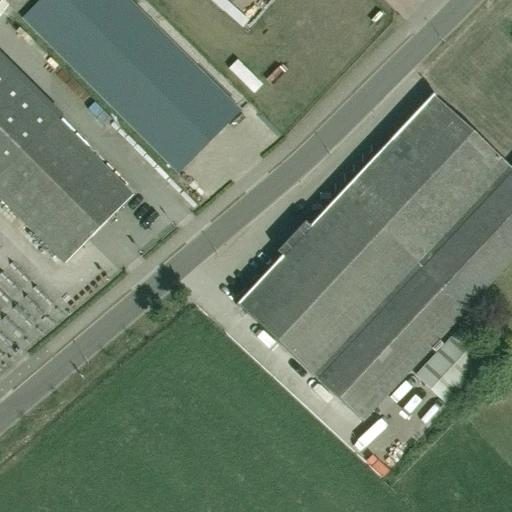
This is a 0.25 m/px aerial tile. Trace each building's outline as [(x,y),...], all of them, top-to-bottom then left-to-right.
[(28,0),(1,0),(15,13),(28,0)] [(178,174),(240,112),(127,0),(40,0),(22,19),(178,174)] [(0,64),(0,200),(64,264),(132,196),(55,119),(0,64)] [(239,309),(240,308),(362,422),(511,262),(511,166),(510,168),(436,98),(437,97),(433,94),(309,227),(305,223),(277,253),(282,257),(236,306),(239,309)] [(488,359),(458,331),(416,376),(445,404),(488,359)]
